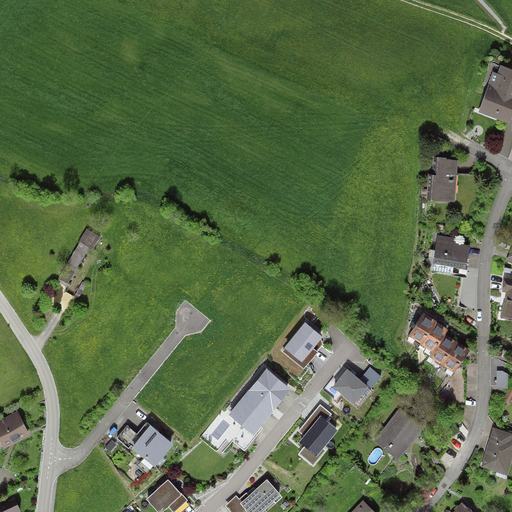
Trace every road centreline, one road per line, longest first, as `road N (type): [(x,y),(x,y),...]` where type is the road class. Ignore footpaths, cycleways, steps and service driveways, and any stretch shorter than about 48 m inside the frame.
road 1 (residential): [(423,511),(478,429),(484,255),(511,165)]
road 2 (residential): [(204,511),(345,349)]
road 3 (residential): [(191,319),(83,450),(50,458)]
road 4 (tertiary): [(50,458),(49,385),(0,300)]
